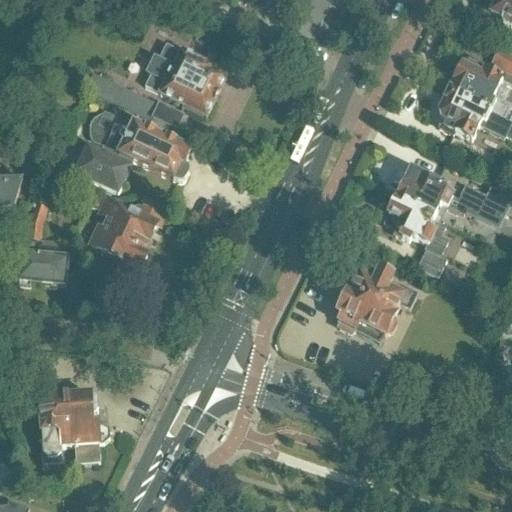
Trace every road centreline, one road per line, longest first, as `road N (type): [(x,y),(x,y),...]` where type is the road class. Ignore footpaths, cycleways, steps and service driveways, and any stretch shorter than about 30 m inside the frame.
road 1 (secondary): [(211,359),(385,0)]
road 2 (tertiary): [(511,460),(211,359)]
road 3 (secondary): [(134,511),(211,359)]
road 4 (residential): [(0,329),(65,333),(166,360)]
